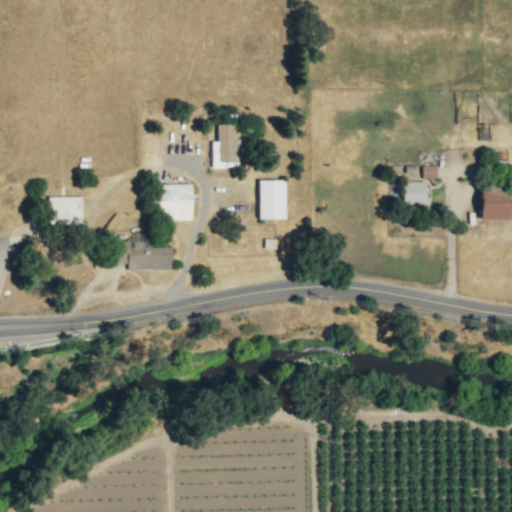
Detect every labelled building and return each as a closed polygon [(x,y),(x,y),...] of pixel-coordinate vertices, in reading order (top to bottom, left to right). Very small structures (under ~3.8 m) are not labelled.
[(210,168),(225,168),(225,162),(234,162),(234,138),(233,138),(233,124),(216,124),(216,141),(210,142),(210,168)] [(435,166),(421,166),(420,178),(434,178),(435,166)] [(283,179),(257,180),(258,219),(284,218),(283,179)] [(401,181),(402,203),(425,202),(424,180),(401,181)] [(190,183),(156,184),(157,219),(190,219),(190,183)] [(507,220),(508,188),(479,187),(479,219),(507,220)] [(80,196),(46,196),(47,224),(81,223),(80,196)] [(171,269),(170,246),(147,247),(146,232),(130,232),(130,241),(115,241),(115,263),(125,262),(125,270),(171,269)]
